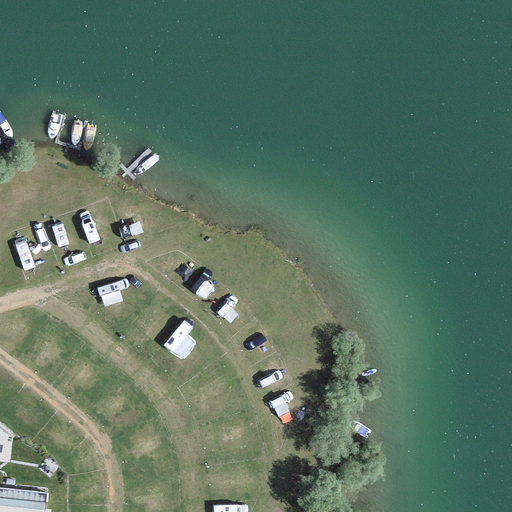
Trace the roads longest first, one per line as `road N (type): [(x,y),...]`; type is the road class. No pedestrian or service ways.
road 1 (track): [(0,303),(133,265),(188,300),(228,340),(271,432),(277,481),(261,511)]
road 2 (track): [(35,293),(92,330),(169,415),(194,511)]
road 3 (track): [(0,354),(101,441),(117,511)]
